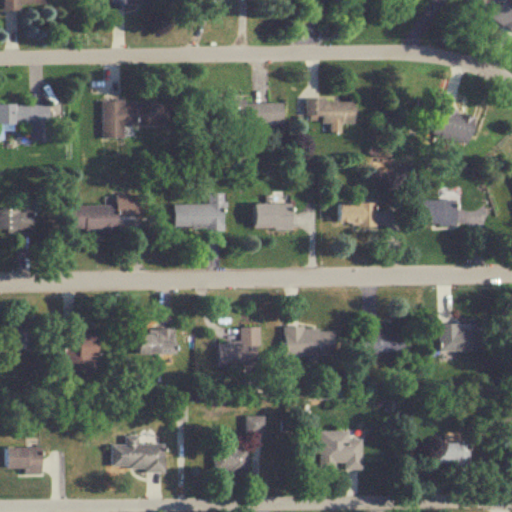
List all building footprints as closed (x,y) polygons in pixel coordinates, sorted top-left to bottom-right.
[(511,4),(505,0),(466,0),(465,3),(511,33),(511,30),(511,4)] [(326,123),(326,131),(337,131),(338,122),(350,122),(351,99),(301,98),(301,123),(326,123)] [(209,100),(208,132),(229,132),(229,125),(279,126),(279,100),(209,100)] [(120,126),(166,126),(166,101),(98,101),(98,139),(120,139),(120,126)] [(46,103),(0,103),(0,122),(46,123),(46,103)] [(461,144),(470,117),(435,105),(426,132),(461,144)] [(170,204),(170,229),(221,229),(221,193),(204,193),(204,204),(170,204)] [(413,199),(413,226),(451,226),(451,199),(413,199)] [(332,201),(332,226),(370,226),(370,201),(332,201)] [(287,228),(287,203),(248,203),(248,228),(287,228)] [(113,205),(64,205),(65,232),(114,232),(113,205)] [(28,207),(0,207),(0,233),(29,233),(28,207)] [(435,324),(435,352),(489,351),(489,324),(435,324)] [(359,355),(407,354),(407,326),(359,327),(359,355)] [(256,328),(237,328),(237,343),(214,343),(214,366),(257,366),(256,328)] [(330,328),(281,328),(281,355),(330,356),(330,328)] [(170,329),(152,329),(152,334),(131,334),(131,355),(170,355),(170,329)] [(0,330),(0,350),(30,351),(30,330),(0,330)] [(91,333),(59,333),(59,365),(92,365),(91,333)] [(358,440),(345,440),(345,432),(317,432),(317,468),(358,468),(358,440)] [(108,446),(108,468),(142,468),(142,473),(161,473),(161,445),(135,446),(135,437),(122,437),(122,446),(108,446)] [(244,473),(244,449),(236,449),(236,442),(222,442),(222,450),(210,450),(210,473),(244,473)] [(466,466),(466,444),(430,444),(430,466),(466,466)] [(0,472),(36,472),(36,448),(0,448),(0,472)]
